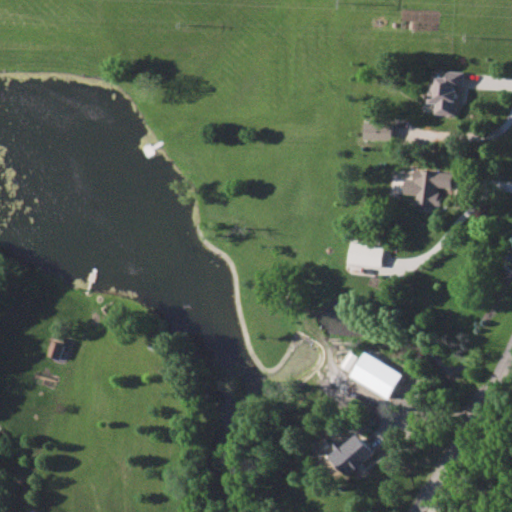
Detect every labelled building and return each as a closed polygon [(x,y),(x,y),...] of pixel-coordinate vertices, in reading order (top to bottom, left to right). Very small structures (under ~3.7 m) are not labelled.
[(436,114),(458,114),(460,87),(464,88),(465,71),(448,71),(448,76),(438,76),(437,83),(430,83),(429,103),(437,103),(436,114)] [(366,139),(394,140),(395,122),(367,121),(366,139)] [(455,172),(416,170),(416,179),(408,178),(407,194),(419,194),(419,204),(443,205),(443,187),(454,188),(455,172)] [(351,262),(384,267),(388,247),(354,242),(351,262)] [(50,355),(63,359),(68,344),(55,340),(50,355)] [(354,370),(363,355),(355,351),(347,365),(354,370)] [(407,374),(370,351),(355,375),(392,398),(407,374)] [(353,441),(349,437),(339,446),(342,449),(334,456),(352,475),(379,451),(362,433),(353,441)]
